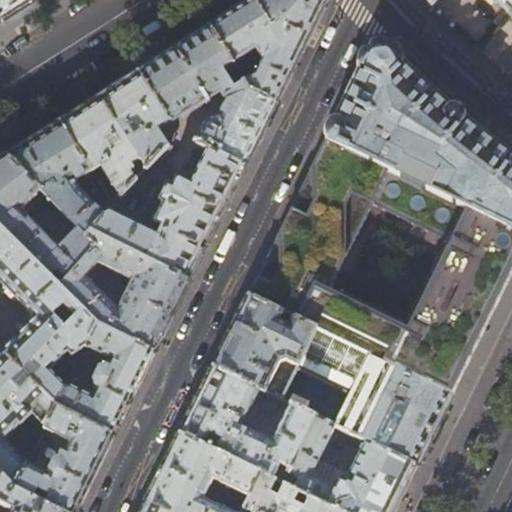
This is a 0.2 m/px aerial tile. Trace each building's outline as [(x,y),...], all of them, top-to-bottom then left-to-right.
[(0,0),(0,20),(1,21),(32,2),(34,0),(0,0)] [(253,0),(209,28),(236,75),(260,61),(254,74),(240,82),(245,90),(275,106),(308,40),(327,0),(253,0)] [(495,0),(510,14),(511,10),(511,0),(425,0),(429,4),(428,5),(432,8),(440,0),(495,0)] [(176,48),(138,73),(170,124),(207,101),(220,116),(208,124),(198,144),(210,150),(244,169),(262,134),(275,106),(245,90),(240,82),(236,75),(209,28),(176,48)] [(462,119),(452,110),(416,77),(388,50),(368,53),(344,101),(257,277),(248,297),(315,330),(450,397),(486,324),(511,270),(511,156),(492,142),(462,119)] [(103,94),(58,123),(114,208),(154,163),(168,148),(167,147),(170,142),(172,139),(173,134),(171,128),(169,124),(170,124),(138,73),(103,94)] [(114,208),(58,123),(38,135),(0,159),(0,229),(60,289),(96,248),(87,238),(90,234),(114,208)] [(230,197),(244,169),(210,150),(192,185),(181,180),(179,180),(177,181),(154,163),(114,208),(90,234),(188,282),(200,259),(230,197)] [(82,350),(85,351),(97,327),(60,289),(0,229),(0,284),(36,319),(1,355),(21,374),(29,382),(56,407),(65,390),(49,371),(68,355),(71,359),(82,350)] [(90,234),(87,238),(96,248),(60,289),(97,327),(153,354),(169,321),(188,282),(90,234)] [(297,365),(315,330),(248,297),(230,332),(212,368),(260,391),(263,392),(278,362),(283,359),(297,365)] [(153,354),(97,327),(85,351),(110,364),(107,370),(104,369),(98,372),(93,383),(94,390),(96,391),(91,400),(66,387),(65,390),(56,407),(56,409),(112,436),(131,398),(153,354)] [(450,397),(315,330),(297,365),(294,371),(346,397),(332,426),(352,436),(366,443),(416,467),(433,432),(450,397)] [(0,476),(14,491),(26,468),(44,432),(56,409),(56,407),(29,382),(20,391),(13,383),(21,374),(1,355),(0,356),(0,476)] [(242,427),(260,391),(212,368),(198,397),(179,434),(206,447),(211,438),(218,442),(214,451),(261,475),(271,480),(272,480),(279,466),(289,470),(315,418),(287,404),(285,409),(288,410),(273,442),(242,427)] [(56,409),(44,432),(69,443),(64,455),(53,450),(50,458),(52,464),(47,474),(47,476),(48,478),(48,479),(26,468),(14,491),(29,498),(38,502),(58,511),(74,511),(92,477),(112,436),(56,409)] [(328,486),(352,436),(332,426),(315,418),(289,470),(282,485),(294,491),(304,496),(336,511),(393,511),(397,504),(416,467),(366,443),(349,477),(346,477),(344,478),(341,479),(336,490),(328,486)] [(214,451),(206,447),(179,434),(163,467),(146,502),(165,511),(227,511),(205,501),(215,483),(249,500),(261,475),(214,451)] [(266,491),(271,480),(261,475),(249,500),(242,511),(336,511),(304,496),(299,506),(290,501),(294,491),(282,485),(279,483),(274,494),(266,491)] [(0,476),(0,509),(7,511),(58,511),(38,502),(33,511),(24,508),(29,498),(14,491),(0,476)] [(165,511),(146,502),(140,511),(165,511)]
